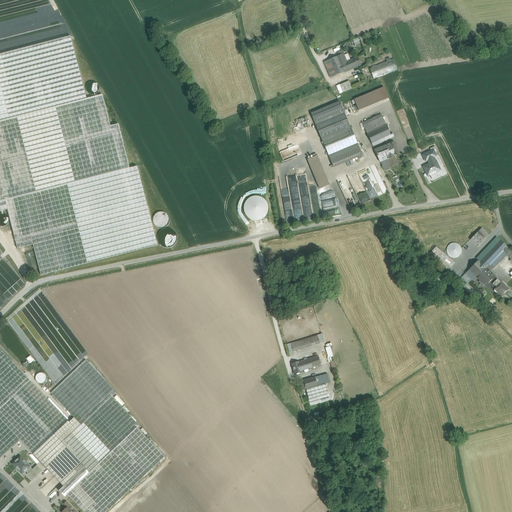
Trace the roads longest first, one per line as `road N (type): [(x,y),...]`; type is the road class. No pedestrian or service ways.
road 1 (unclassified): [(33,283),(511,192)]
road 2 (track): [(339,511),(255,236)]
